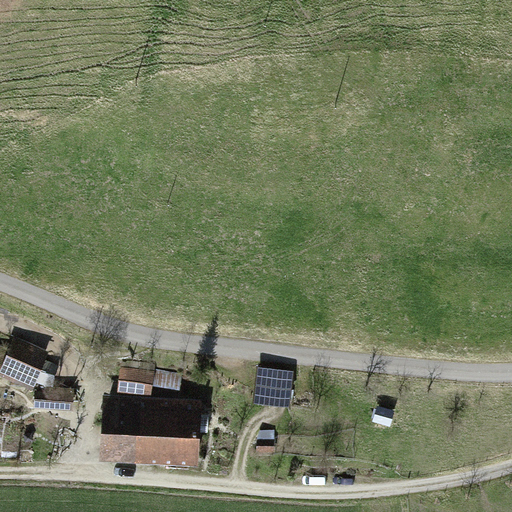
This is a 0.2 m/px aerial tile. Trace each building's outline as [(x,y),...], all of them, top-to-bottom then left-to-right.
[(5,367),(2,376),(39,391),(54,354),(17,339),(13,348),(5,367)] [(13,348),(0,344),(0,366),(5,367),(13,348)] [(264,369),(262,399),(298,402),(300,371),(264,369)] [(159,381),(125,375),(122,391),(156,397),(159,381)] [(38,393),(38,411),(79,411),(79,393),(38,393)] [(208,405),(144,402),(144,407),(109,405),(108,454),(142,456),(142,461),(206,463),(208,405)] [(399,413),(380,406),(374,421),(393,429),(399,413)] [(281,446),(263,445),(262,457),(281,458),(281,446)]
